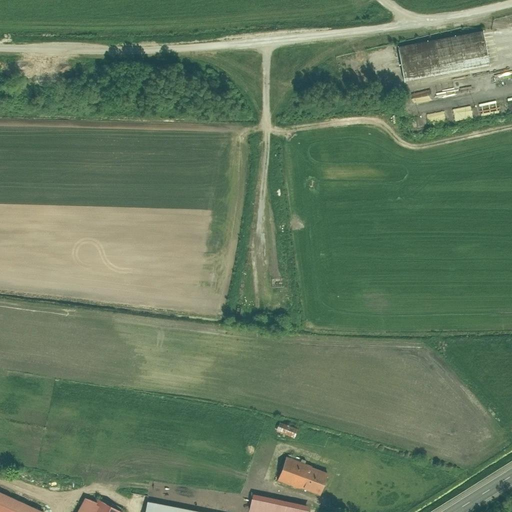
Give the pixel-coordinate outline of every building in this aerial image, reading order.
[(486,28),(400,45),(407,80),(493,63),(486,28)] [(411,94),(414,103),(431,99),(429,90),(411,94)] [(453,109),(455,121),(473,117),(470,105),(453,109)] [(429,126),(446,122),(444,111),(426,114),(429,126)] [(279,421),(276,430),(293,437),(296,427),(279,421)] [(287,458),(279,481),(321,497),(330,475),(287,458)] [(44,511),(0,491),(0,511),(44,511)] [(254,494),(250,511),(249,511),(308,511),(310,506),(254,494)] [(87,497),(78,511),(122,511),(100,499),(98,503),(87,497)] [(209,511),(148,499),(145,511),(209,511)]
